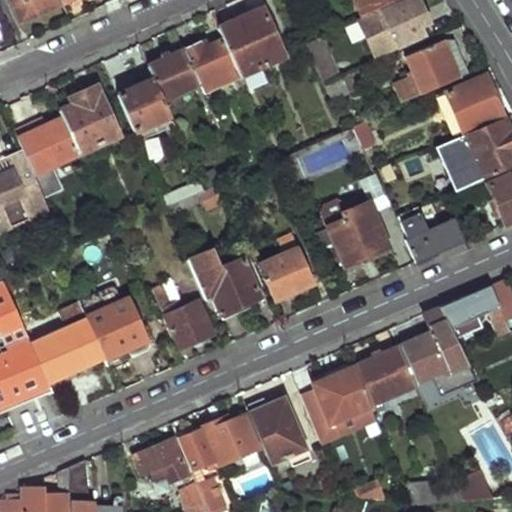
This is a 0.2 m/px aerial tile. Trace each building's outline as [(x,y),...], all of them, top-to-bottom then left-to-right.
[(12,0),(22,22),(63,4),(61,0),(12,0)] [(355,0),(361,13),(389,0),(355,0)] [(374,55),(423,35),(413,11),(420,8),(416,0),(405,0),(358,21),(374,55)] [(244,74),(282,57),(262,8),(217,28),(222,40),(234,67),(242,83),(246,81),(244,74)] [(172,43),(179,40),(174,28),(167,31),(172,43)] [(324,84),(337,77),(320,37),(306,43),(324,84)] [(199,83),(234,67),(222,40),(201,49),(200,45),(184,51),(199,83)] [(400,103),(458,76),(443,41),(404,57),(410,73),(391,82),(400,103)] [(167,106),(202,90),(199,83),(184,51),(146,68),(151,79),(161,100),(165,99),(167,106)] [(332,101),(378,81),(372,63),(337,77),(324,84),(332,101)] [(462,132),(500,115),(484,75),(445,91),(462,132)] [(133,133),(168,117),(161,100),(151,79),(116,95),(133,133)] [(77,152),(113,136),(91,88),(75,94),(78,101),(58,110),(61,117),(77,152)] [(31,172),(77,152),(61,117),(16,137),(21,149),(31,172)] [(511,164),(511,137),(502,119),(463,136),(481,178),(486,176),(511,164)] [(363,150),(375,145),(365,121),(353,126),(363,150)] [(0,231),(48,211),(31,172),(21,149),(6,156),(10,168),(0,171),(0,231)] [(505,225),(511,221),(511,164),(486,176),(489,183),(487,184),(495,202),(489,205),(496,220),(501,217),(505,225)] [(199,193),(201,192),(197,183),(162,198),(166,207),(199,193)] [(206,209),(226,200),(219,184),(201,192),(199,193),(206,209)] [(456,223),(460,221),(449,195),(444,197),(455,221),(456,223)] [(344,268),(388,248),(367,201),(350,208),(336,202),(323,207),(321,215),(344,268)] [(444,251),(464,242),(456,223),(455,221),(428,232),(417,209),(395,218),(415,264),(444,251)] [(277,300),(313,285),(289,227),(276,233),(283,254),(261,263),(277,300)] [(255,262),(261,258),(256,247),(249,251),(255,262)] [(223,322),(267,303),(247,258),(222,267),(215,249),(186,260),(204,299),(212,297),(223,322)] [(27,336),(23,326),(6,289),(1,279),(0,279),(0,405),(3,412),(52,391),(48,382),(27,336)] [(510,332),(511,330),(511,305),(501,281),(490,286),(510,332)] [(23,326),(36,320),(21,284),(6,289),(23,326)] [(510,332),(490,286),(466,296),(441,307),(447,320),(451,329),(488,312),(499,336),(510,332)] [(180,349),(214,333),(199,300),(174,311),(164,292),(155,295),(180,349)] [(128,357),(147,347),(145,342),(139,329),(125,298),(84,318),(85,319),(103,359),(104,361),(125,351),(128,357)] [(48,382),(103,359),(85,319),(35,340),(32,335),(27,336),(48,382)] [(453,371),(468,364),(451,329),(447,320),(430,327),(432,332),(400,346),(415,382),(433,374),(442,395),(460,387),(453,371)] [(145,342),(154,338),(148,325),(139,329),(145,342)] [(371,404),(417,387),(415,382),(400,346),(355,366),(371,404)] [(371,405),(371,404),(355,366),(353,360),(310,378),(315,388),(301,394),(321,443),(377,420),(371,405)] [(270,465),(307,450),(285,396),(248,411),(270,465)] [(218,464),(257,448),(245,415),(229,421),(226,417),(203,427),(218,464)] [(209,472),(218,469),(200,427),(177,437),(192,472),(207,466),(209,472)] [(182,482),(189,479),(173,439),(135,455),(142,474),(153,469),(156,475),(165,471),(170,481),(180,477),(182,482)] [(123,511),(123,510),(92,511),(92,501),(86,502),(82,461),(68,467),(69,495),(70,511),(123,511)] [(66,511),(66,495),(69,495),(68,467),(59,471),(59,494),(49,494),(49,486),(36,487),(23,488),(22,498),(2,499),(2,511),(66,511)] [(492,498),(496,498),(483,468),(455,479),(460,490),(465,501),(492,498)] [(49,486),(48,476),(35,481),(36,487),(49,486)] [(455,479),(403,483),(411,503),(428,505),(465,501),(460,490),(455,479)] [(206,507),(215,503),(208,486),(206,486),(204,481),(197,484),(206,507)] [(282,492),(294,488),(290,481),(279,485),(282,492)] [(183,509),(206,507),(197,484),(196,483),(179,490),(183,509)] [(226,505),(232,502),(229,495),(223,499),(226,505)]
